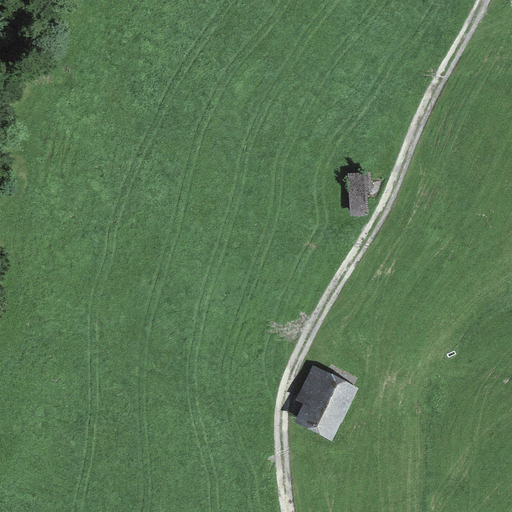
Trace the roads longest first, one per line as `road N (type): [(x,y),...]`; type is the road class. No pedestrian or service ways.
road 1 (track): [(482,0),(390,195),(294,363),(282,407),(290,511)]
road 2 (track): [(305,340),(391,389),(421,424)]
